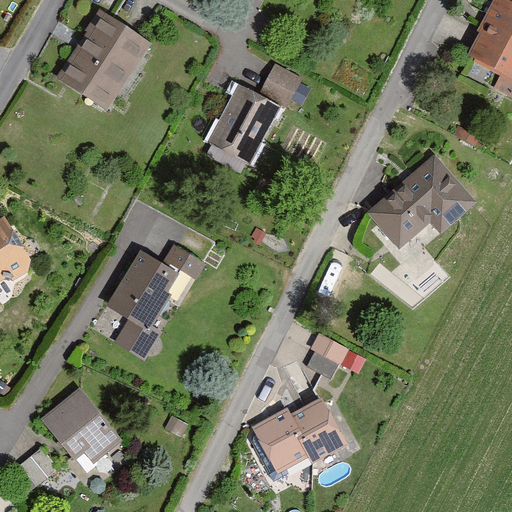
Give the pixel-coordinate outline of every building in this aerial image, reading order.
[(511,0),(504,0),(472,64),(511,84),(511,0)] [(156,46),(106,15),(64,82),(113,114),(156,46)] [(264,100),(241,89),(208,156),(242,173),(247,164),(257,169),(284,114),(292,118),(309,85),(279,70),(264,100)] [(486,213),(441,161),(374,218),(403,252),(429,229),(445,248),(486,213)] [(11,217),(0,223),(0,305),(8,301),(4,293),(34,276),(36,260),(11,217)] [(168,267),(142,252),(111,306),(137,322),(123,347),(151,363),(169,333),(158,326),(184,282),(197,289),(210,266),(179,248),(168,267)] [(355,353),(323,337),(313,356),(321,360),(345,372),(355,353)] [(321,360),(313,376),(336,387),(345,372),(321,360)] [(126,446),(83,392),(47,421),(90,475),(126,446)] [(296,426),(287,411),(255,430),(284,479),(317,459),(320,465),(355,444),(331,405),(296,426)] [(41,446),(20,465),(39,485),(60,466),(41,446)]
